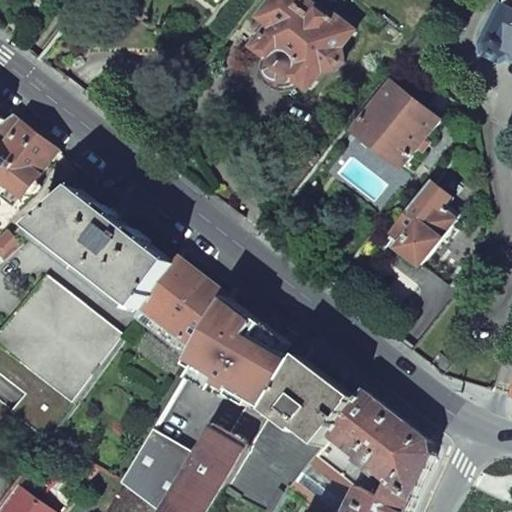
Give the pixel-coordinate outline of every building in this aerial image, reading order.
[(332,23),(302,0),(280,0),(273,10),(283,17),(257,51),(272,64),(271,65),(271,72),(273,77),(276,80),(282,83),(285,83),(289,83),(294,81),(302,86),(310,93),(327,70),(329,71),(340,70),(344,64),(343,54),(341,52),(355,34),(335,19),(332,23)] [(511,0),(510,0),(489,45),(493,55),(509,62),(511,60),(511,0)] [(443,120),(396,84),(360,130),(407,167),(443,120)] [(4,126),(0,129),(0,157),(3,159),(28,125),(16,116),(4,126)] [(164,156),(185,129),(169,116),(147,143),(164,156)] [(45,138),(28,125),(3,159),(11,165),(0,178),(0,184),(6,189),(10,183),(28,198),(31,194),(38,192),(42,187),(40,181),(62,152),(45,138)] [(3,159),(0,157),(0,178),(11,165),(3,159)] [(28,198),(10,183),(6,189),(9,191),(3,199),(19,211),(29,198),(28,198)] [(455,199),(436,185),(393,240),(426,265),(445,239),(451,243),(461,229),(456,225),(460,219),(446,210),(455,199)] [(131,227),(83,191),(40,229),(144,311),(144,310),(178,264),(131,227)] [(0,264),(23,244),(10,233),(0,243),(0,264)] [(188,250),(178,264),(144,310),(202,354),(239,291),(214,270),(188,250)] [(360,269),(341,253),(331,265),(321,278),(341,294),(360,269)] [(126,335),(51,275),(0,339),(0,344),(77,404),(126,335)] [(437,322),(420,308),(409,323),(397,338),(414,351),(437,322)] [(292,345),(251,312),(243,325),(288,354),(292,345)] [(14,411),(51,441),(51,440),(77,404),(0,344),(0,373),(28,395),(13,409),(14,410),(14,411)] [(441,353),(431,365),(445,375),(454,365),(441,353)] [(332,384),(304,363),(301,367),(275,413),(303,436),(306,432),(328,450),(337,437),(361,407),(360,405),(332,384)] [(405,420),(370,392),(360,405),(361,407),(337,437),(394,483),(418,501),(438,458),(435,443),(405,420)] [(0,427),(14,411),(14,410),(13,409),(0,398),(0,427)] [(303,436),(275,413),(255,447),(230,490),(271,511),(285,490),(291,494),(293,490),(294,488),(296,490),(321,458),(328,450),(306,432),(303,436)] [(217,511),(230,490),(255,447),(221,427),(203,457),(170,511),(217,511)] [(157,431),(126,483),(164,511),(170,511),(203,457),(157,431)] [(394,483),(337,437),(328,450),(321,458),(364,489),(387,500),(394,483)] [(353,511),(364,489),(321,458),(296,490),(294,488),(293,490),(321,511),(353,511)] [(58,511),(20,483),(0,510),(0,511),(58,511)] [(164,511),(126,483),(110,511),(164,511)] [(387,500),(364,489),(353,511),(412,511),(418,501),(394,483),(387,500)] [(278,511),(291,494),(285,490),(271,511),(278,511)]
